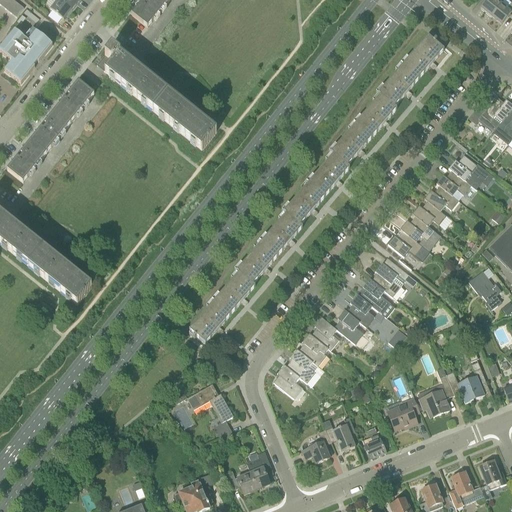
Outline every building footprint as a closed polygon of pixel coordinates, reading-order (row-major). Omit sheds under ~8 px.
[(50,11),(64,21),(72,11),(59,0),(58,1),(50,11)] [(57,0),(58,1),(59,0),(72,11),(80,1),(79,0),(57,0)] [(171,0),(145,0),(132,17),(148,30),(171,0)] [(488,0),(480,10),(491,19),(501,6),(505,0),(488,0)] [(501,27),(511,12),(511,4),(507,10),(501,6),(491,19),(501,27)] [(15,32),(0,50),(0,53),(9,61),(9,60),(13,63),(5,73),(21,86),(35,69),(34,68),(38,63),(39,64),(52,47),(36,34),(28,44),(25,41),(25,40),(15,32)] [(431,69),(434,65),(433,64),(444,52),(435,44),(437,42),(435,41),(433,43),(428,38),(403,67),(419,80),(429,68),(431,69)] [(105,58),(97,68),(202,152),(217,133),(216,133),(120,56),(121,55),(112,49),(105,58)] [(406,98),(410,94),(408,93),(419,80),(403,67),(378,96),(380,98),(380,97),(395,109),(405,97),(406,98)] [(94,96),(78,83),(55,113),(71,126),(94,96)] [(382,128),(383,128),(387,124),(386,124),(397,111),(395,109),(380,97),(380,98),(356,126),(372,140),(382,128)] [(468,121),(476,127),(479,123),(493,134),(496,130),(511,112),(511,111),(511,106),(506,102),(503,105),(497,100),(497,99),(486,112),(479,106),(468,121)] [(511,111),(511,112),(496,130),(505,138),(503,141),(509,146),(511,143),(511,142),(511,111)] [(47,155),(71,126),(55,113),(31,143),(47,155)] [(359,157),(362,153),(361,152),(372,140),(356,126),(331,155),(333,157),(333,156),(347,168),(358,156),(359,157)] [(7,172),(23,185),(47,155),(31,143),(7,172)] [(335,187),(336,188),(340,184),(339,183),(349,170),(347,168),(333,156),(333,157),(309,185),(325,199),(335,187)] [(483,173),(464,158),(458,165),(455,163),(448,171),(451,173),(464,183),(469,177),(475,182),(483,173)] [(489,170),(492,166),(489,164),(491,162),(487,159),(483,164),(489,170)] [(503,181),(507,176),(502,171),(497,177),(503,181)] [(457,192),(463,198),(470,188),(464,183),(451,173),(446,180),(443,178),(436,186),(439,189),(452,198),(457,192)] [(312,216),(315,212),(314,211),(325,199),(309,185),(284,214),(286,216),(300,228),(300,227),(311,215),(312,216)] [(427,204),(440,214),(445,208),(451,213),(458,203),(452,198),(439,189),(434,195),(431,193),(424,201),(427,204)] [(427,204),(422,211),(419,208),(412,217),(415,219),(428,229),(433,223),(439,228),(446,219),(440,214),(427,204)] [(499,227),(505,219),(497,213),(491,220),(499,227)] [(0,245),(77,307),(92,289),(91,288),(0,215),(0,245)] [(288,246),(289,247),(293,243),(292,242),(302,229),(300,227),(300,228),(286,216),(261,244),(277,258),(288,246)] [(420,238),(427,243),(434,234),(428,229),(415,219),(410,226),(407,223),(400,232),(403,234),(416,244),(420,238)] [(511,227),(498,241),(489,250),(511,273),(511,227)] [(415,258),(422,249),(416,244),(403,234),(398,241),(395,238),(388,247),(402,258),(399,262),(411,272),(414,268),(404,260),(408,253),(415,258)] [(265,275),(268,271),(267,270),(277,258),(261,244),(236,273),(238,275),(239,275),(253,287),(253,286),(263,274),(265,275)] [(416,268),(420,263),(413,258),(409,263),(416,268)] [(417,285),(387,261),(383,266),(382,265),(375,274),(377,276),(372,283),(385,293),(394,299),(402,289),(394,283),(398,277),(413,290),(417,285)] [(455,266),(454,266),(450,272),(454,275),(455,276),(459,270),(460,270),(455,266)] [(451,280),(455,276),(447,269),(443,274),(451,280)] [(482,274),(469,285),(477,296),(479,294),(487,305),(485,306),(491,313),(501,304),(496,298),(501,294),(495,286),(493,288),(482,274)] [(242,306),(245,302),(244,301),(255,288),(253,286),(253,287),(239,275),(238,275),(214,303),(230,317),(241,305),(242,306)] [(365,292),(359,298),(373,309),(387,320),(396,309),(381,298),(385,293),(372,283),(370,281),(363,290),(365,292)] [(373,309),(359,298),(357,297),(350,306),(352,307),(347,314),(360,325),(360,324),(367,330),(375,319),(369,314),(373,309)] [(217,334),(221,330),(220,329),(230,317),(214,303),(189,332),(195,337),(193,339),(195,340),(196,338),(205,346),(216,333),(217,334)] [(511,316),(511,308),(509,304),(501,311),(508,320),(511,316)] [(340,323),(334,330),(337,333),(337,332),(354,346),(363,335),(356,330),(360,325),(347,314),(345,312),(338,321),(340,323)] [(328,351),(331,353),(339,343),(333,338),(337,333),(334,330),(322,320),(315,329),(317,331),(311,338),(328,351)] [(409,330),(405,335),(410,339),(414,334),(409,330)] [(398,332),(388,345),(397,352),(407,339),(398,332)] [(327,358),(324,356),(328,351),(311,338),(309,336),(302,345),(304,347),(299,353),(312,364),(319,369),(327,358)] [(286,369),(300,380),(308,386),(316,375),(308,369),(312,364),(299,353),(297,352),(290,360),(292,362),(286,369)] [(475,353),(475,352),(467,355),(471,364),(478,361),(478,360),(475,353)] [(475,379),(458,386),(453,375),(446,378),(454,398),(461,395),(465,406),(473,403),(473,402),(476,400),(476,402),(484,398),(481,390),(487,388),(492,400),(492,399),(477,364),(470,367),(475,379)] [(499,376),(495,366),(489,369),(493,379),(499,376)] [(273,385),(294,402),(303,390),(296,385),(300,380),(286,369),(284,367),(277,376),(279,378),(273,385)] [(423,414),(427,413),(429,420),(433,418),(433,419),(450,413),(445,402),(454,398),(446,378),(443,370),(437,372),(442,386),(417,397),(419,401),(418,402),(423,414)] [(213,430),(222,445),(234,438),(226,423),(233,419),(221,396),(219,398),(212,387),(187,401),(194,412),(209,404),(221,425),(218,427),(217,426),(215,427),(216,428),(213,430)] [(511,387),(503,391),(509,406),(511,404),(511,387)] [(359,389),(350,393),(353,399),(362,395),(359,389)] [(366,394),(361,396),(365,405),(370,403),(366,394)] [(184,395),(175,404),(176,406),(187,400),(184,395)] [(408,430),(417,426),(414,417),(420,415),(414,401),(400,406),(401,409),(387,414),(395,433),(407,428),(408,430)] [(350,437),(355,435),(349,420),(342,423),(344,428),(333,432),(332,430),(326,432),(331,445),(337,443),(342,455),(355,450),(350,437)] [(326,432),(325,432),(319,435),(321,442),(308,448),(309,451),(302,454),(305,462),(313,459),(316,466),(330,460),(324,448),(331,445),(326,432)] [(386,455),(379,439),(378,436),(371,439),(371,440),(363,443),(370,461),(386,455)] [(258,458),(259,461),(246,466),(250,475),(257,492),(270,487),(264,471),(270,469),(265,456),(258,458)] [(487,487),(489,493),(506,486),(501,474),(498,476),(494,467),(497,466),(494,467),(493,464),(480,469),(487,487)] [(239,486),(244,497),(257,492),(250,475),(235,481),(232,473),(226,476),(231,490),(239,486)] [(207,511),(210,511),(208,506),(213,504),(207,489),(216,485),(213,475),(198,481),(199,484),(192,487),(193,490),(174,497),(174,501),(176,507),(179,509),(184,507),(185,511),(207,511)] [(465,476),(452,481),(456,491),(449,494),(455,511),(463,508),(460,501),(473,496),(465,476)] [(135,491),(143,488),(140,482),(132,485),(135,491)] [(419,507),(421,511),(434,511),(444,508),(435,488),(422,493),(426,504),(419,507)] [(410,511),(405,500),(390,507),(391,511),(410,511)]
